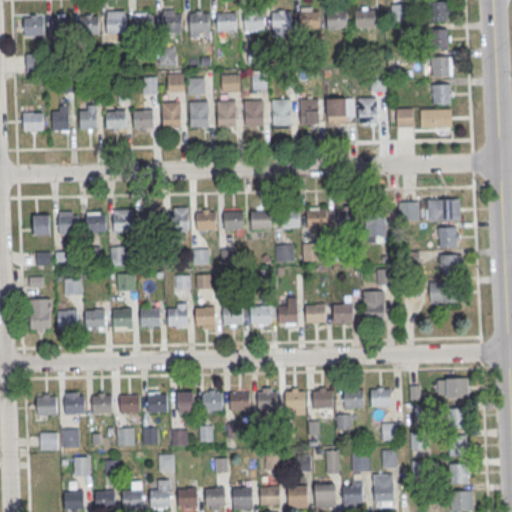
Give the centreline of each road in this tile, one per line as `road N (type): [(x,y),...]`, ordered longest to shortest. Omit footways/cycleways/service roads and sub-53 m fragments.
road 1 (residential): [(507,351),(0,365)]
road 2 (residential): [(499,159),(0,174)]
road 3 (tertiary): [(492,0),(511,478)]
road 4 (residential): [(0,228),(9,511)]
